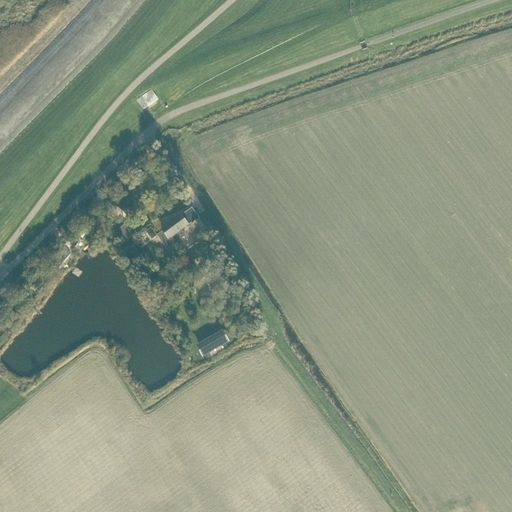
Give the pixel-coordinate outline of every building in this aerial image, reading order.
[(153,91),(137,102),(144,113),(161,102),(153,91)] [(169,241),(199,219),(192,209),(181,217),(162,231),(169,241)] [(199,221),(191,226),(191,227),(198,236),(207,230),(200,220),(199,221)] [(125,226),(113,234),(121,245),(133,237),(125,226)] [(81,238),(87,232),(83,230),(79,234),(78,236),(81,238)] [(137,240),(134,241),(139,248),(143,245),(138,239),(137,240)] [(56,272),(70,254),(67,252),(68,250),(62,246),(47,265),(56,272)] [(196,347),(202,358),(229,343),(223,332),(196,347)]
